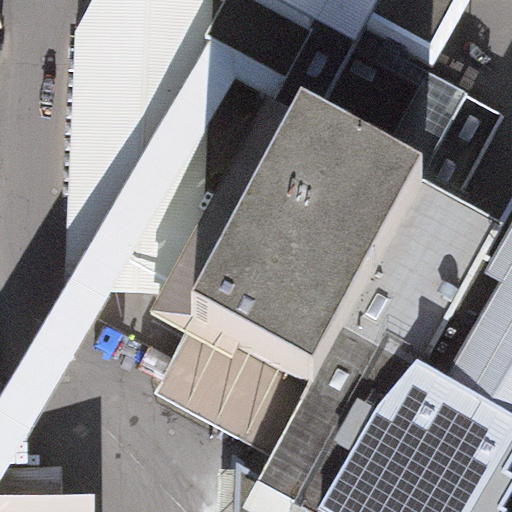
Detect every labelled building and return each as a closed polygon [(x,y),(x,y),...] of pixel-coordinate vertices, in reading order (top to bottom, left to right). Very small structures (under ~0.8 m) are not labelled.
[(0,497),(283,23),(239,0),(232,0),(70,292),(0,409),(0,497)] [(98,0),(76,40),(70,292),(171,295),(203,237),(216,0),(98,0)] [(239,0),(317,42),(350,59),(367,27),(430,61),(432,62),(466,0),(239,0)] [(317,42),(278,124),(421,197),(452,213),(502,121),(430,61),(367,27),(350,59),(317,42)] [(277,456),(314,383),(421,197),(278,124),(267,119),(203,237),(171,295),(162,312),(190,330),(159,393),(277,456)] [(428,362),(498,239),(452,213),(421,197),(314,383),(277,456),(263,477),(261,481),(316,511),(321,511),(322,510),(381,403),(421,358),(428,362)] [(511,511),(511,216),(488,266),(441,350),(327,511),(303,511),(259,488),(244,511),(511,511)] [(0,511),(97,511),(98,494),(0,492),(0,511)]
